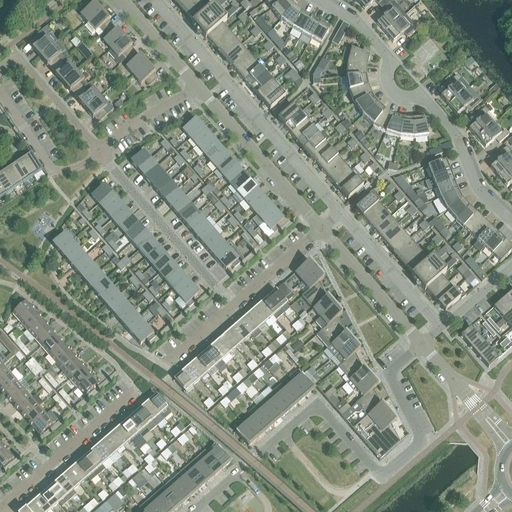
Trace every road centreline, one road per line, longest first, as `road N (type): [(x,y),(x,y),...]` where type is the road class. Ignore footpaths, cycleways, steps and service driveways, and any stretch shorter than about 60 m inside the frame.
road 1 (residential): [(511,222),(477,188),(458,139),(423,98),(395,94),(389,59),(320,0)]
road 2 (residential): [(339,214),(152,0)]
road 3 (residential): [(233,307),(100,153)]
road 4 (residential): [(198,88),(322,230)]
road 5 (residential): [(0,507),(136,389)]
road 6 (residential): [(377,467),(384,474),(419,443),(387,374),(421,344)]
road 7 (residential): [(441,328),(339,214)]
road 8 (residential): [(322,230),(421,344)]
road 9 (residential): [(0,91),(51,169),(79,168),(100,153)]
road 10 (residential): [(283,435),(317,405),(377,467)]
road 11 (unclassified): [(283,435),(335,492),(348,492),(377,467)]
road 12 (residential): [(100,153),(21,60)]
